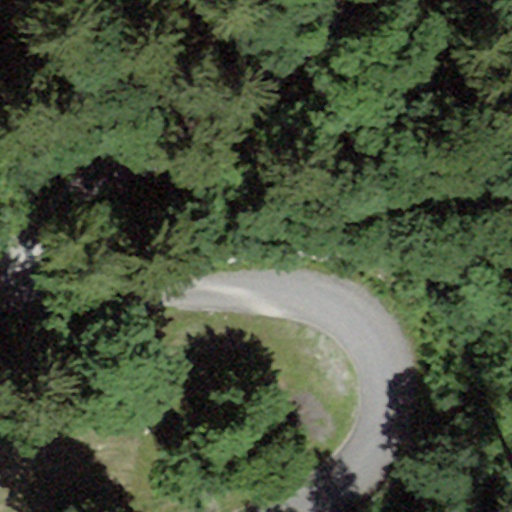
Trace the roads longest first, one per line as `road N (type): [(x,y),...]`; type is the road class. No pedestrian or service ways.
road 1 (track): [(178,511),(319,429),(356,382),(354,309),(314,282),(72,269),(0,276)]
road 2 (track): [(354,309),(511,123)]
